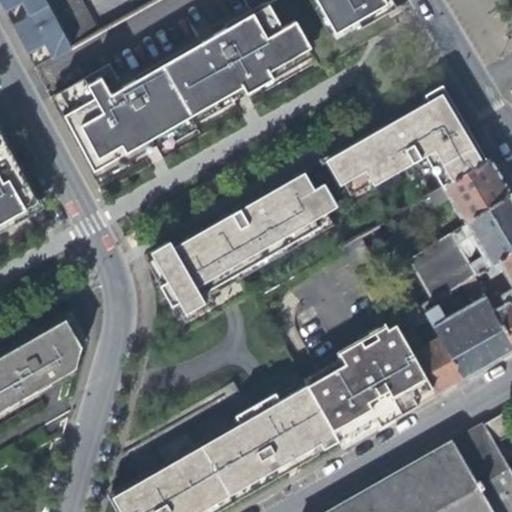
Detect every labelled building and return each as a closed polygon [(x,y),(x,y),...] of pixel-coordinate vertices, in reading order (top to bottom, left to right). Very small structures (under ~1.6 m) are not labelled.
[(72,46),(46,0),(2,0),(4,3),(2,4),(16,30),(18,29),(26,44),(24,46),(35,66),(72,46)] [(78,0),(46,0),(72,46),(96,32),(78,0)] [(314,0),(309,0),(332,41),(394,6),(390,0),(383,0),(384,1),(374,6),(374,7),(333,31),(314,0)] [(384,1),(383,0),(314,0),(333,31),(374,7),(374,6),(384,1)] [(306,46),(308,45),(293,18),(280,26),(266,2),(230,22),(139,75),(129,81),(110,92),(100,75),(87,82),(62,97),(99,165),(306,46)] [(99,165),(62,97),(87,82),(84,76),(51,95),(95,177),(310,53),(306,46),(99,165)] [(489,156),(478,138),(445,83),(439,82),(431,87),(422,92),(424,95),(441,85),(475,140),(474,140),(485,158),(487,156),(489,156)] [(475,140),(441,85),(424,95),(425,98),(324,156),(325,158),(338,182),(342,180),(364,167),(370,179),(372,181),(414,157),(423,152),(431,166),(441,184),(485,158),(474,140),(475,140)] [(324,156),(425,98),(424,95),(344,141),(317,156),(320,161),(325,158),(324,156)] [(10,141),(0,123),(0,145),(8,142),(10,141)] [(0,230),(45,205),(10,141),(8,142),(40,199),(0,222),(0,230)] [(0,222),(40,199),(8,142),(0,145),(0,222)] [(431,166),(423,152),(414,157),(422,171),(431,166)] [(445,195),(460,221),(509,192),(498,173),(487,156),(485,158),(441,184),(420,196),(426,206),(445,195)] [(167,277),(153,254),(172,243),(303,168),(305,173),(310,170),(305,163),(170,240),(169,238),(159,244),(150,249),(146,259),(160,282),(167,277)] [(349,192),(370,179),(364,167),(342,180),(349,192)] [(200,291),(317,224),(313,216),(326,208),(313,186),(305,173),(303,168),(172,243),(153,254),(167,277),(160,282),(159,282),(171,302),(179,298),(184,308),(185,310),(204,298),(200,291)] [(511,196),(509,192),(460,221),(427,240),(453,283),(469,274),(511,249),(511,196)] [(211,291),(333,221),(326,208),(313,216),(317,224),(200,291),(204,298),(185,310),(184,308),(181,310),(182,321),(217,301),(211,291)] [(367,254),(356,234),(336,246),(339,251),(347,265),(367,254)] [(405,254),(423,285),(429,297),(453,283),(427,240),(405,254)] [(492,296),(484,301),(490,311),(507,301),(511,298),(511,249),(469,274),(472,279),(485,272),(486,275),(499,268),(511,289),(500,296),(492,296)] [(431,306),(459,290),(474,282),(472,279),(469,274),(453,283),(429,297),(416,304),(420,311),(430,306),(431,306)] [(430,306),(420,311),(437,337),(463,377),(492,361),(511,349),(511,348),(490,311),(484,301),(474,282),(459,290),(466,303),(438,318),(431,306),(430,306)] [(382,324),(389,320),(400,314),(416,304),(429,297),(423,285),(375,313),(382,324)] [(511,310),(507,301),(490,311),(511,348),(511,310)] [(420,347),(400,314),(389,320),(403,342),(434,394),(449,386),(463,377),(437,337),(420,347)] [(0,407),(77,365),(82,343),(66,316),(35,334),(37,337),(26,342),(25,340),(0,353),(0,407)] [(357,338),(358,338),(390,396),(405,388),(415,405),(426,399),(434,394),(403,342),(389,320),(382,324),(357,337),(357,338)] [(341,361),(303,383),(332,435),(335,439),(387,410),(395,405),(400,413),(415,405),(405,388),(390,396),(358,338),(357,338),(357,337),(334,350),(341,361)] [(117,511),(195,511),(332,435),(303,383),(252,413),(156,468),(108,496),(117,511)] [(387,410),(335,439),(340,448),(343,446),(364,434),(391,419),(400,413),(395,405),(387,410)] [(511,511),(511,474),(490,435),(483,422),(327,511),(511,511)]
